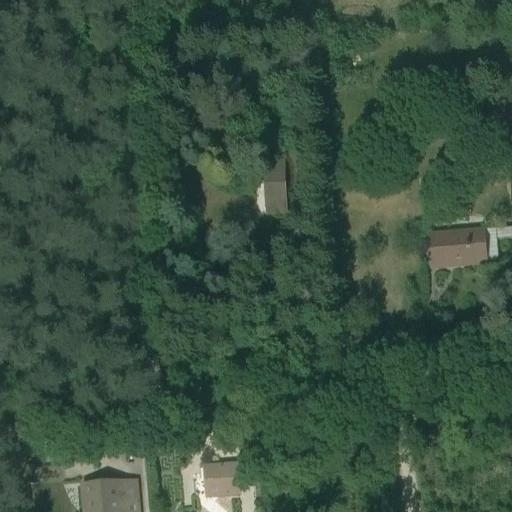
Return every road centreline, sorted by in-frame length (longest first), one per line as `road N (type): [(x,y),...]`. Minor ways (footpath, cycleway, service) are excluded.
road 1 (track): [(125,0),(160,416)]
road 2 (track): [(511,387),(160,416)]
road 3 (track): [(160,416),(0,425)]
